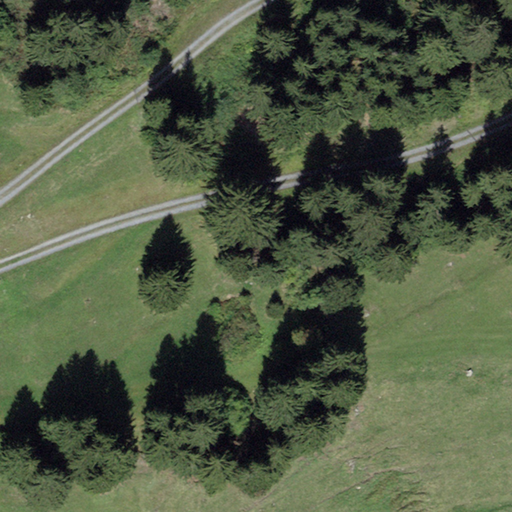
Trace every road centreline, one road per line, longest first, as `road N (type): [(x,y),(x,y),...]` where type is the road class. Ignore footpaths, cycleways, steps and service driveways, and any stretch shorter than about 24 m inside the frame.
road 1 (track): [(0,272),(109,231),(511,126)]
road 2 (track): [(293,0),(206,45),(0,199)]
